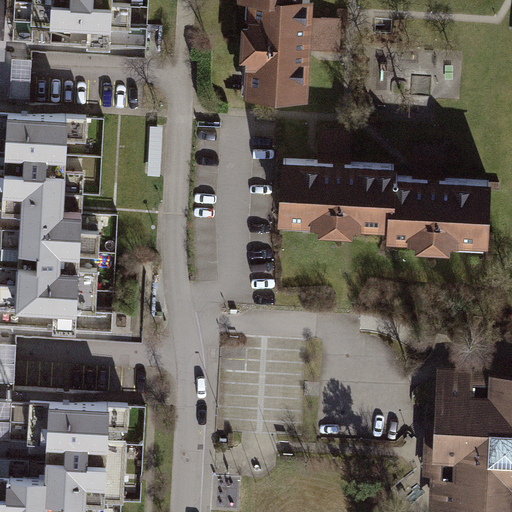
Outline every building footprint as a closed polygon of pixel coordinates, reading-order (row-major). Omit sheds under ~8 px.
[(48,0),(47,37),(113,39),(114,0),(48,0)] [(246,48),(243,87),(310,91),(313,49),(316,49),(341,50),(344,15),(314,13),(315,0),(248,0),(248,11),(242,10),(240,48),(246,48)] [(72,116),(7,114),(4,197),(21,198),(15,312),(78,314),(82,212),(68,211),(72,116)] [(318,151),(282,149),(279,215),(319,217),(319,222),(355,224),(355,219),(389,221),(390,192),(397,193),(398,167),(399,155),(353,153),(354,127),(319,126),(318,149),(318,151)] [(414,168),(398,167),(397,193),(390,192),(389,221),(388,232),(417,234),(417,238),(453,240),(453,236),(491,237),(494,172),(446,170),(448,144),(415,142),(414,168)] [(117,298),(100,297),(103,217),(85,216),(81,318),(117,319),(117,298)] [(0,332),(0,381),(18,382),(19,333),(0,332)] [(511,511),(511,362),(477,361),(477,366),(439,364),(436,419),(426,419),(423,474),(431,474),(429,511),(442,511),(511,511)] [(128,501),(130,385),(112,385),(111,501),(128,501)] [(106,511),(109,406),(49,404),(47,474),(0,472),(0,511),(106,511)]
